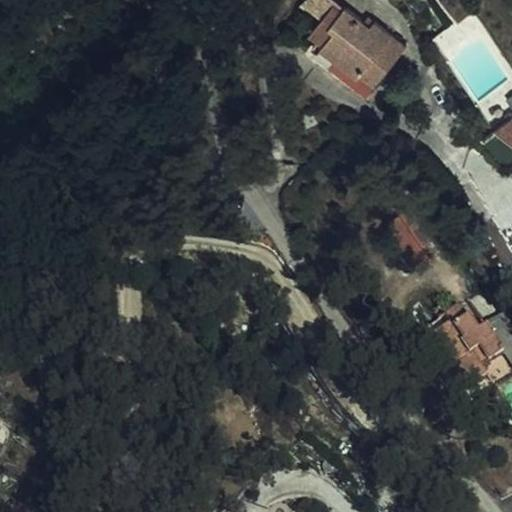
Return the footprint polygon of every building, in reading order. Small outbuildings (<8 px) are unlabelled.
[(358,79),(394,35),(362,10),(358,14),(352,9),(340,0),(315,0),(301,19),(310,25),(302,35),(358,79)] [(491,50),(504,42),(478,3),(437,29),(486,107),(503,96),(494,83),(501,78),(494,68),(500,64),(491,50)] [(352,9),(358,14),(362,10),(356,4),(352,9)] [(365,224),(392,262),(409,251),(380,209),(364,219),(365,224)] [(437,300),(417,314),(422,321),(406,333),(421,355),(432,348),(439,361),(426,370),(441,392),(469,374),(463,364),(484,351),(465,323),(456,327),(437,300)] [(422,321),(417,314),(392,331),(411,360),(403,365),(436,411),(477,385),(469,374),(441,392),(426,370),(439,361),(432,348),(421,355),(406,333),(422,321)] [(20,328),(8,332),(15,349),(27,344),(20,328)] [(380,479),(366,498),(385,511),(406,511),(412,504),(380,479)]
